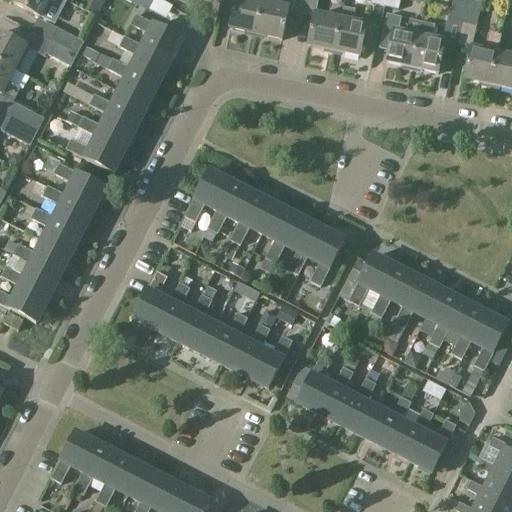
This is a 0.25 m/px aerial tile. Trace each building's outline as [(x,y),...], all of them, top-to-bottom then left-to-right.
[(14,0),(12,4),(40,18),(46,6),(55,11),(59,0),(14,0)] [(254,37),(261,5),(239,0),(235,0),(229,31),(254,37)] [(385,0),(371,0),(370,5),(383,8),(385,0)] [(385,0),(383,8),(398,11),(400,0),(385,0)] [(458,0),(453,0),(449,22),(450,23),(462,25),(467,2),(458,0)] [(467,2),(462,25),(476,28),(481,5),(467,2)] [(288,11),(261,5),(254,37),(281,42),(288,11)] [(339,21),(332,53),(359,59),(366,27),(352,24),(354,12),(342,9),(339,21)] [(314,15),(313,20),(307,48),(332,53),(339,21),(314,15)] [(154,25),(153,27),(134,17),(129,28),(147,38),(142,48),(171,63),(183,40),(154,25)] [(386,17),(379,51),(388,53),(386,65),(402,68),(411,70),(418,38),(421,25),(410,22),(407,36),(398,34),(401,20),(386,17)] [(421,25),(418,38),(411,70),(439,76),(446,44),(431,41),(434,27),(421,25)] [(56,31),(50,43),(51,44),(52,44),(77,57),(83,45),(56,31)] [(0,34),(0,65),(13,72),(13,71),(18,73),(29,52),(24,49),(25,48),(24,47),(23,47),(0,34)] [(471,50),(464,81),(480,84),(490,87),(496,55),(500,37),(488,34),(484,52),(471,49),(471,50)] [(123,39),(117,50),(136,60),(130,71),(159,86),(171,63),(142,48),(142,49),(123,39)] [(52,44),(45,57),(70,70),(77,57),(52,44)] [(511,58),(496,55),(490,87),(511,91),(511,58)] [(103,57),(102,58),(97,68),(106,73),(124,82),(119,93),(148,108),(159,86),(130,71),(103,57)] [(0,65),(0,98),(13,105),(20,91),(9,85),(6,84),(13,72),(0,65)] [(50,83),(47,89),(57,94),(62,84),(56,82),(50,83)] [(92,103),(89,109),(106,118),(107,116),(136,131),(148,108),(119,93),(112,107),(94,98),(92,103)] [(15,106),(9,119),(37,134),(43,121),(15,106)] [(0,114),(0,131),(1,132),(0,133),(0,134),(29,149),(37,134),(8,119),(0,114)] [(70,114),(65,123),(77,130),(82,120),(70,114)] [(101,128),(83,119),(77,131),(94,140),(95,139),(124,154),(136,131),(107,116),(106,118),(101,128)] [(89,151),(72,142),(66,152),(113,176),(124,154),(95,139),(94,140),(89,151)] [(10,159),(7,165),(17,170),(22,160),(17,158),(10,159)] [(76,176),(58,167),(52,178),(70,187),(64,198),(94,213),(105,190),(76,176)] [(207,174),(193,202),(184,221),(194,227),(204,208),(216,214),(230,186),(207,174)] [(216,214),(206,232),(207,232),(216,237),(217,238),(227,219),(238,225),(252,197),(230,186),(216,214)] [(94,213),(64,198),(46,189),(40,200),(59,209),(53,221),(82,236),(94,213)] [(238,225),(230,242),(240,248),(249,230),(261,237),(275,209),(252,197),(238,225)] [(27,208),(22,218),(29,222),(34,212),(27,208)] [(275,209),(261,237),(274,243),(265,262),(274,267),(284,248),(283,248),(297,220),(275,209)] [(35,211),(34,212),(29,222),(47,232),(41,243),(70,258),(82,236),(53,221),(35,211)] [(297,220),(283,248),(284,248),(295,254),(285,273),(296,279),(306,259),(320,232),(297,220)] [(320,232),(306,259),(317,265),(308,285),(318,290),(342,243),(320,232)] [(8,243),(3,253),(11,257),(16,248),(8,243)] [(16,248),(11,257),(11,258),(29,268),(30,266),(59,281),(70,258),(41,243),(34,257),(16,247),(16,248)] [(230,245),(223,259),(231,263),(238,249),(230,245)] [(348,304),(347,305),(358,311),(368,290),(380,297),(395,269),(372,257),(367,267),(348,304)] [(265,262),(260,271),(269,276),(274,267),(265,262)] [(357,262),(338,299),(348,304),(367,267),(357,262)] [(30,266),(29,268),(23,279),(5,269),(0,278),(0,280),(17,290),(18,289),(47,303),(59,281),(30,266)] [(231,266),(228,274),(240,280),(243,272),(235,268),(231,266)] [(156,275),(147,294),(146,293),(132,321),(155,333),(169,305),(157,299),(166,281),(164,280),(168,272),(160,268),(156,275)] [(395,269),(380,297),(370,317),(381,322),(391,302),(403,308),(417,280),(395,269)] [(417,280),(403,308),(392,328),(394,329),(403,334),(413,314),(425,320),(440,292),(417,280)] [(169,305),(155,333),(177,344),(191,316),(179,310),(189,291),(179,285),(178,287),(169,305)] [(238,285),(233,294),(255,305),(259,296),(238,285)] [(18,289),(17,290),(11,301),(0,295),(0,308),(5,311),(6,312),(6,311),(36,326),(47,303),(18,289)] [(207,289),(202,299),(211,304),(216,294),(207,289)] [(425,320),(438,326),(428,346),(438,351),(448,331),(462,303),(440,292),(425,320)] [(191,316),(177,344),(200,356),(214,328),(202,322),(211,304),(202,299),(200,298),(191,316)] [(462,303),(448,331),(460,337),(450,357),(460,363),(471,343),(485,315),(462,303)] [(283,308),(276,320),(291,328),(298,316),(283,308)] [(485,315),(471,343),(482,349),(472,369),(474,370),(483,375),(489,361),(493,354),(496,348),(507,354),(511,343),(511,335),(505,331),(507,326),(485,315)] [(214,328),(200,356),(222,367),(236,339),(237,340),(246,322),(245,321),(236,316),(226,334),(214,328)] [(23,325),(9,317),(4,327),(17,334),(23,325)] [(236,339),(222,367),(245,379),(259,351),(260,351),(269,333),(258,328),(249,346),(237,340),(236,339)] [(390,338),(389,339),(398,343),(403,334),(394,329),(390,338)] [(259,351),(245,379),(267,390),(281,362),(283,362),(291,345),(281,339),(271,357),(260,351),(259,351)] [(386,343),(381,354),(392,359),(398,348),(396,347),(386,343)] [(428,346),(423,356),(432,361),(433,360),(438,351),(428,346)] [(407,357),(403,365),(404,365),(415,371),(420,361),(421,359),(410,353),(409,355),(407,357)] [(349,359),(343,371),(344,372),(352,376),(358,364),(349,359)] [(320,360),(311,377),(303,393),(297,404),(296,405),(319,417),(333,389),(321,383),(331,365),(320,360)] [(372,369),(365,382),(375,387),(381,374),(372,369)] [(443,375),(438,384),(447,389),(455,375),(446,370),(443,375)] [(474,370),(462,394),(470,399),(473,393),(479,382),(483,375),(474,370)] [(343,371),(333,389),(319,417),(342,428),(356,400),(344,394),(353,377),(352,376),(344,372),(343,371)] [(356,400),(342,428),(364,440),(378,412),(384,401),(372,395),(375,387),(365,382),(356,400)] [(292,387),(286,399),(297,404),(303,393),(292,387)] [(407,387),(400,401),(410,406),(417,392),(407,387)] [(438,389),(433,400),(440,403),(446,392),(438,389)] [(391,418),(378,412),(364,440),(387,451),(401,423),(408,411),(410,406),(400,401),(391,418)] [(401,423),(387,451),(409,463),(424,435),(433,417),(423,412),(420,418),(408,411),(401,423)] [(424,435),(409,463),(432,474),(455,429),(444,423),(435,441),(424,435)] [(73,436),(59,463),(50,482),(59,486),(69,468),(82,474),(95,447),(73,436)] [(487,448),(487,449),(498,455),(501,456),(494,469),(511,478),(511,452),(505,448),(505,447),(492,440),(487,448)] [(95,447),(82,474),(71,494),(82,499),(92,480),(104,486),(118,459),(95,447)] [(104,486),(94,505),(105,511),(115,491),(127,497),(141,470),(118,459),(104,486)] [(481,462),(477,471),(490,477),(483,490),(511,505),(511,478),(494,469),(481,462)] [(163,481),(141,470),(127,497),(139,503),(134,511),(147,511),(149,509),(163,481)] [(163,481),(149,509),(156,511),(175,511),(186,493),(163,481)] [(471,484),(467,492),(479,498),(472,511),(511,511),(511,505),(483,490),(471,484)] [(204,511),(208,504),(186,493),(175,511),(204,511)]
